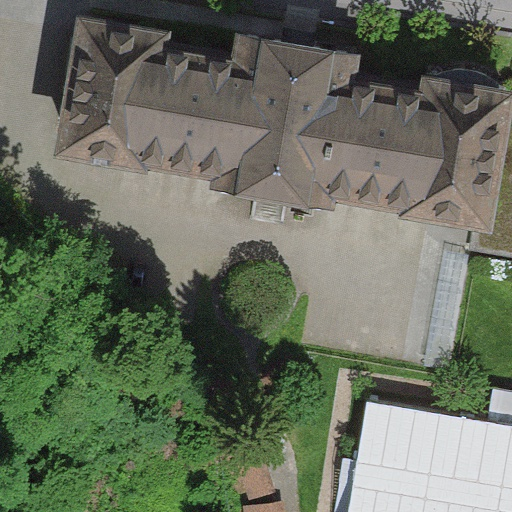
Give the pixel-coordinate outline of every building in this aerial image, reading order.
[(176,25),(89,11),(65,155),(480,222),(475,255),(511,260),(511,86),(433,74),(431,88),(368,78),(372,50),(277,35),(272,60),(173,44),(176,25)] [(235,402),(252,397),(243,370),(226,376),(235,402)] [(511,511),(511,400),(365,381),(348,511),(511,511)] [(247,433),(264,427),(255,400),(238,406),(247,433)] [(281,511),(280,503),(244,508),(245,511),(281,511)]
